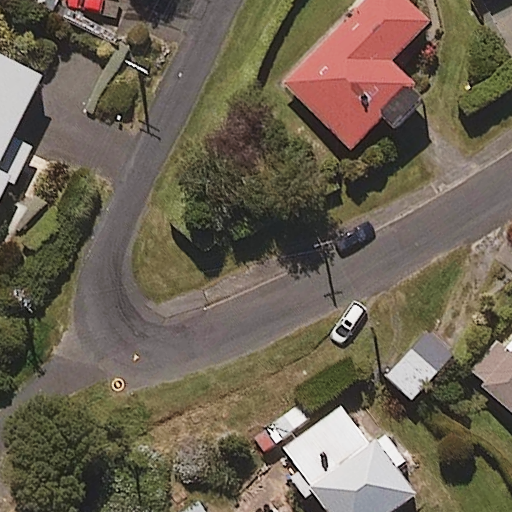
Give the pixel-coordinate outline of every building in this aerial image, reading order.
[(430,33),(397,0),(375,0),(286,89),(354,158),(385,127),(396,139),(426,109),(390,73),(430,33)] [(0,209),(26,152),(15,147),(42,88),(0,68),(0,209)] [(511,332),(470,377),(511,417),(511,332)] [(453,361),(426,338),(387,383),(413,406),(453,361)] [(371,449),(344,411),(281,456),(321,511),(408,511),(416,507),(396,478),(407,470),(386,439),(371,449)]
